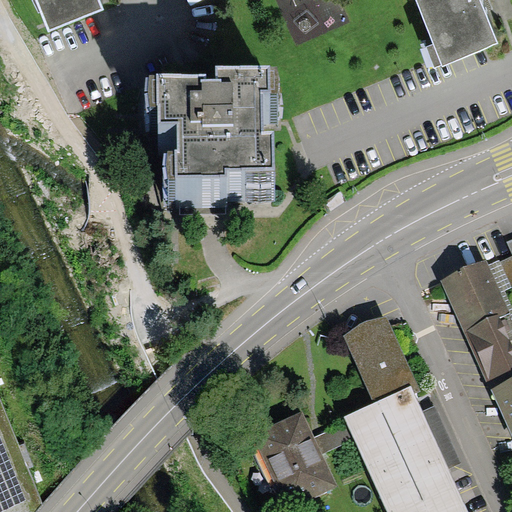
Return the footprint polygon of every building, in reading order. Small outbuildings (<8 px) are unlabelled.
[(39,0),(52,29),(106,7),(102,0),(39,0)] [(419,0),(440,55),(497,33),(484,0),(419,0)] [(205,114),(153,116),(155,163),(173,163),(175,218),(224,216),(224,210),(274,208),(273,174),(264,174),(262,132),(271,131),(270,106),(218,108),(218,121),(205,122),(205,114)] [(480,272),(445,287),(469,344),(505,328),(480,272)] [(386,316),(344,335),(374,403),(410,387),(414,394),(420,392),(386,316)] [(511,399),(511,345),(505,328),(469,344),(496,406),(511,399)] [(374,403),(344,416),(387,511),(467,511),(429,427),(414,394),(410,387),(374,403)] [(511,399),(496,406),(511,442),(511,399)] [(305,511),(334,499),(301,427),(258,446),(287,511),(305,511)]
